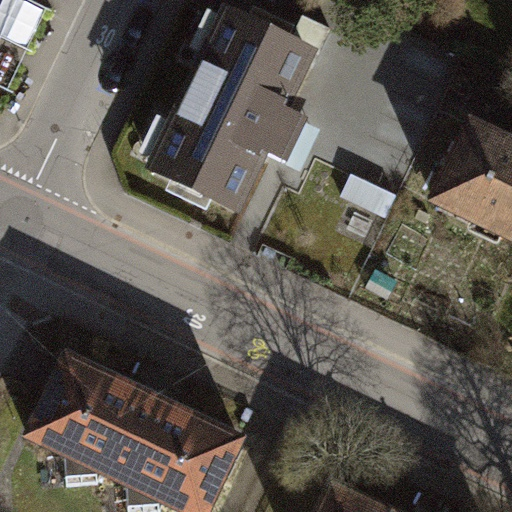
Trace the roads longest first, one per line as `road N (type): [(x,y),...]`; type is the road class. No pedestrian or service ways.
road 1 (residential): [(20,212),(511,444)]
road 2 (residential): [(20,212),(120,0)]
road 3 (track): [(56,229),(0,341)]
